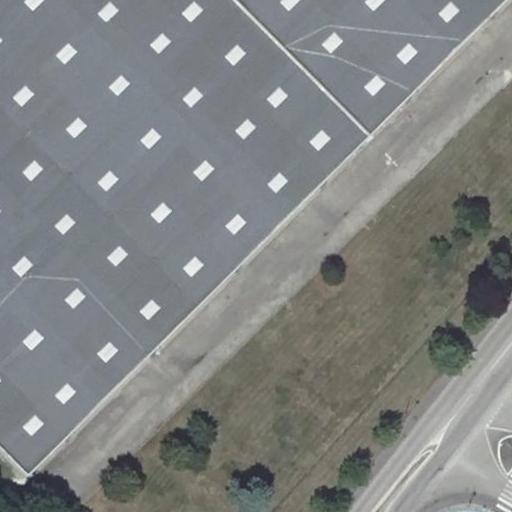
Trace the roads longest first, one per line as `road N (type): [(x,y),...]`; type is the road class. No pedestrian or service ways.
road 1 (unknown): [(0,492),(36,495),(66,483),(511,35)]
road 2 (unclassified): [(455,417),(420,441),(360,511)]
